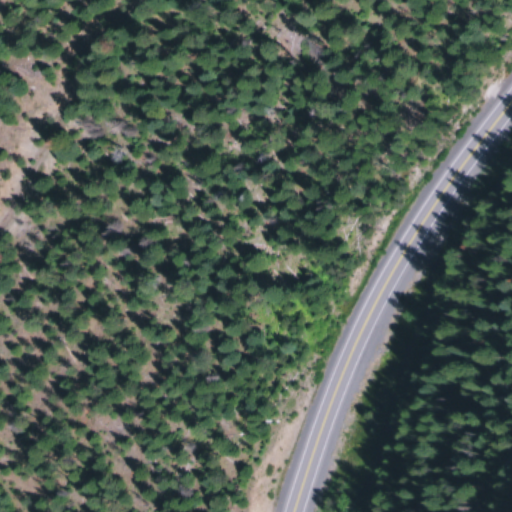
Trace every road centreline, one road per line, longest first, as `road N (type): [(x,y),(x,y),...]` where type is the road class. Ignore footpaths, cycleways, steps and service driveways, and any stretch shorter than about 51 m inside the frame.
road 1 (primary): [(511,106),(415,257),(357,385),(317,511)]
road 2 (track): [(72,0),(31,49),(0,118)]
